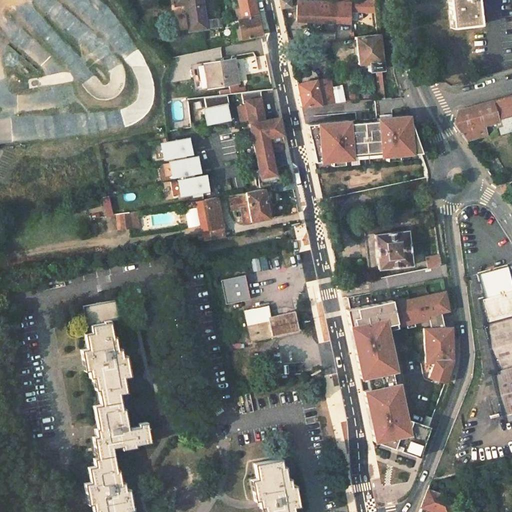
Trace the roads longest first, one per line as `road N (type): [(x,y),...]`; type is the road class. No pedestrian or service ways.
road 1 (primary): [(264,0),(368,511)]
road 2 (tertiary): [(406,511),(462,365),(450,194)]
